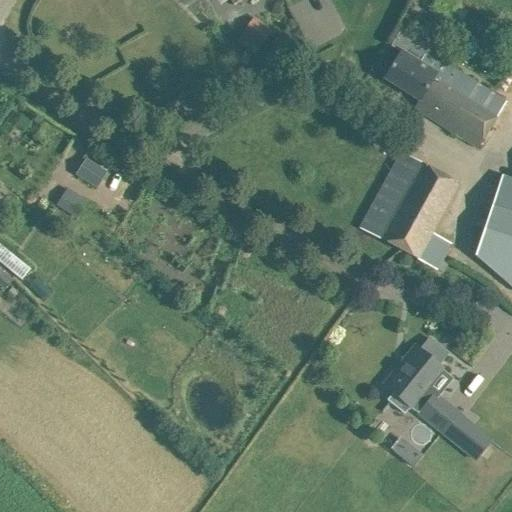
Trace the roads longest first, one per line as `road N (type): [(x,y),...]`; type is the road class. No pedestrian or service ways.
road 1 (unclassified): [(353,275),(0,55)]
road 2 (track): [(452,230),(511,121)]
